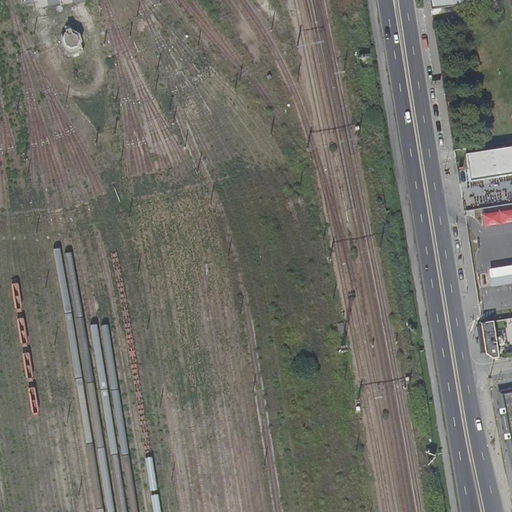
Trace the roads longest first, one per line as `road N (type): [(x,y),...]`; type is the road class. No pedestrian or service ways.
road 1 (primary): [(386,0),(470,511)]
road 2 (primary): [(466,375),(405,0)]
road 3 (primary): [(494,511),(466,375)]
